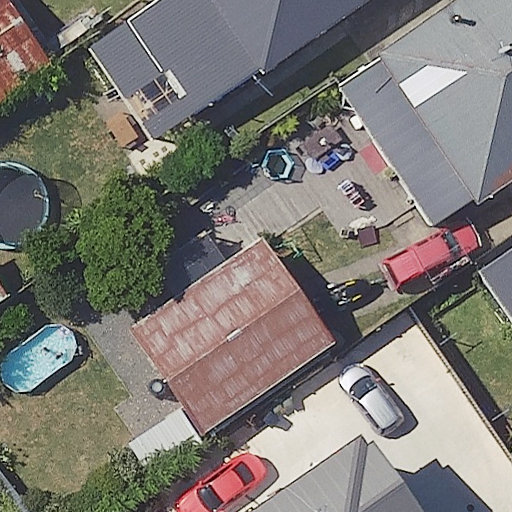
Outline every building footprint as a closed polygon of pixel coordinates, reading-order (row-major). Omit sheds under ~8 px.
[(0,0),(0,95),(45,65),(0,0)] [(357,0),(149,0),(217,97),(357,0)] [(511,173),(511,0),(445,0),(368,52),(468,203),(511,173)] [(253,142),(272,174),(297,158),(308,175),(351,149),(322,100),(253,142)] [(330,345),(257,238),(128,326),(202,433),(330,345)] [(408,511),(353,433),(241,511),(408,511)]
